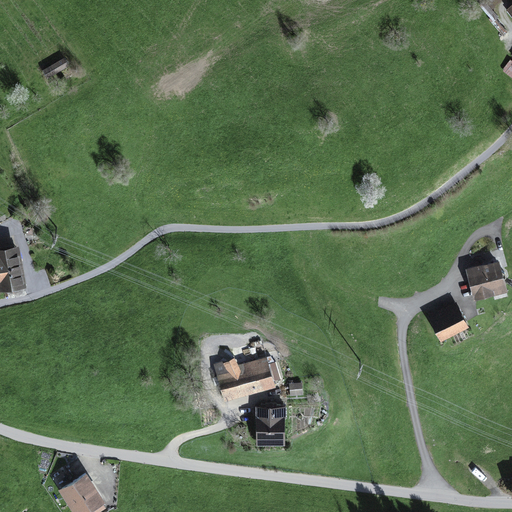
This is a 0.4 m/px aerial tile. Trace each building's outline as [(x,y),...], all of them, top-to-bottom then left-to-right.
[(511,0),(485,0),(484,1),(492,9),(503,0),(511,0),(511,5),(507,9),(511,15),(511,0)] [(67,62),(43,73),(47,82),(71,70),(67,62)] [(0,292),(5,291),(6,299),(25,296),(24,288),(27,287),(20,246),(0,248),(0,292)] [(500,261),(466,270),(475,301),(508,292),(500,261)] [(457,302),(428,316),(440,342),(469,328),(457,302)] [(235,358),(213,364),(224,401),(276,387),(266,357),(239,365),(235,358)] [(289,383),(290,396),(303,395),(302,382),(289,383)] [(287,406),(255,407),(256,446),(286,446),(285,419),(287,419),(287,406)] [(87,473),(58,490),(71,511),(90,511),(93,511),(98,511),(106,507),(104,504),(106,503),(87,473)]
